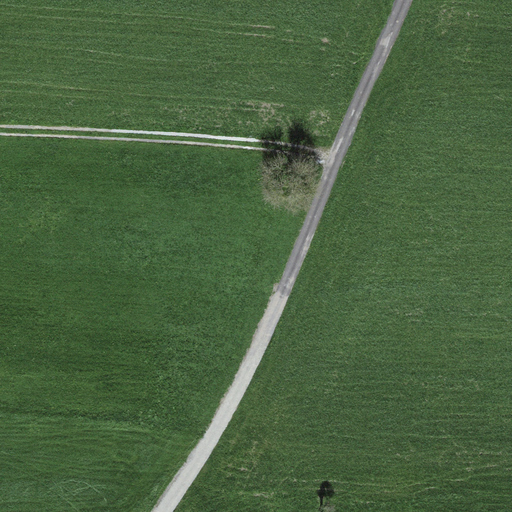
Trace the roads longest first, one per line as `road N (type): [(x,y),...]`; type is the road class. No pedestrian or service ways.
road 1 (track): [(0,133),(279,146),(337,166),(406,0)]
road 2 (track): [(337,166),(240,388),(163,511)]
